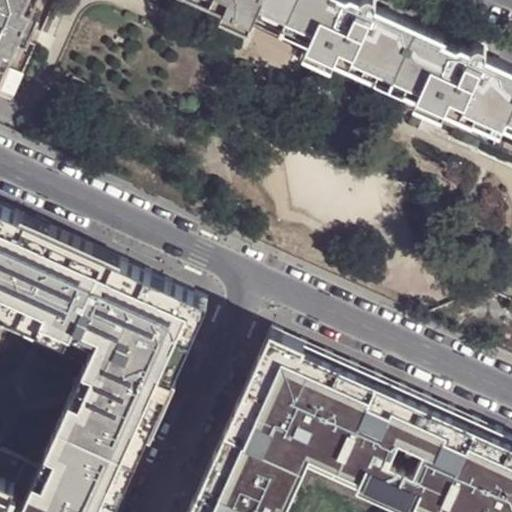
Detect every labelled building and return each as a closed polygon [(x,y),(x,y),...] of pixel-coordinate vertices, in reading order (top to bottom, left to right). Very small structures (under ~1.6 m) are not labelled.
[(37,0),(0,0),(0,82),(21,37),(29,41),(41,13),(33,10),(37,0)] [(210,0),(223,6),(220,14),(248,27),(255,12),(259,0),(210,0)] [(259,0),(255,12),(310,37),(326,0),(259,0)] [(326,0),(310,37),(303,52),(330,64),(334,56),(390,82),(417,23),(376,4),(377,1),(376,0),(326,0)] [(417,23),(390,82),(417,94),(414,102),(441,115),(445,107),(499,132),(503,124),(504,124),(505,123),(511,126),(511,66),(485,54),(486,53),(486,51),(486,49),(485,47),(483,45),(481,43),(479,43),(476,44),(474,44),(473,46),(471,48),(461,43),(456,45),(443,39),(444,35),(417,23)] [(7,203),(0,200),(0,321),(85,359),(40,463),(0,445),(0,511),(112,511),(115,508),(112,507),(148,427),(151,428),(176,372),(173,371),(202,301),(205,294),(198,290),(120,255),(121,252),(8,201),(7,203)] [(511,511),(511,431),(271,323),(185,511),(511,511)]
